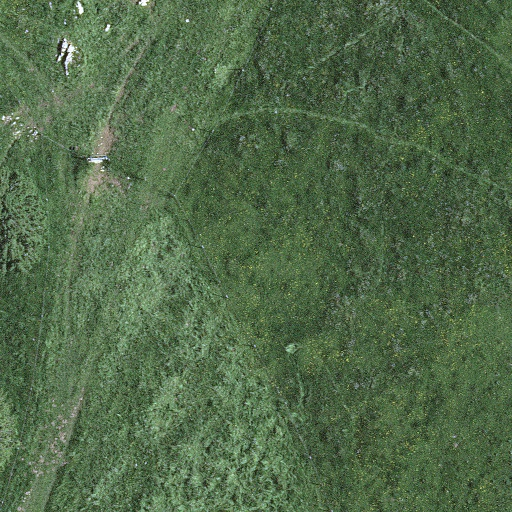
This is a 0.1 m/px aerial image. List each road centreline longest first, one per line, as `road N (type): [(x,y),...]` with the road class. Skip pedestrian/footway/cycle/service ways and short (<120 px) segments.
road 1 (track): [(235,6),(20,511)]
road 2 (unclassified): [(511,123),(398,8),(235,6)]
road 3 (track): [(130,252),(9,0)]
